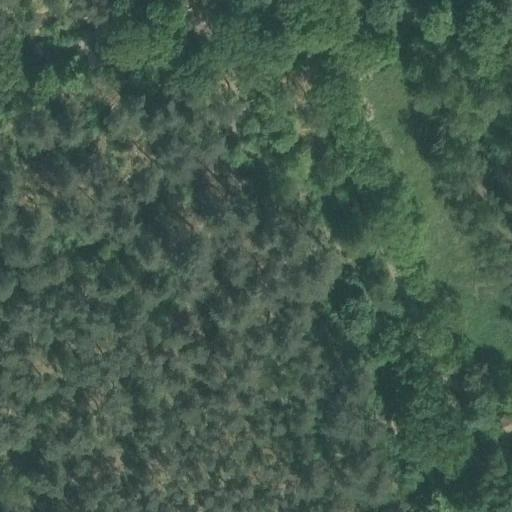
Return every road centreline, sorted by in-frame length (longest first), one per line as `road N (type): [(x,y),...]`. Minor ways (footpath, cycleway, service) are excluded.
road 1 (track): [(298,13),(500,511)]
road 2 (track): [(298,13),(511,38)]
